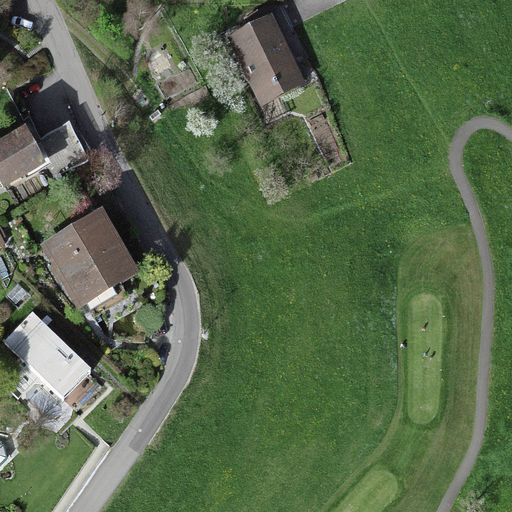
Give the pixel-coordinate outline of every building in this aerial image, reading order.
[(3,0),(0,0),(0,13),(8,5),(3,0)] [(271,20),(227,41),(261,110),(305,89),(271,20)] [(148,63),(160,85),(173,78),(161,56),(148,63)] [(70,126),(43,139),(58,173),(86,160),(70,126)] [(0,144),(0,187),(2,191),(43,173),(26,133),(0,144)] [(136,291),(99,225),(38,259),(76,325),(136,291)] [(0,237),(0,259),(9,255),(0,237)] [(118,308),(113,339),(144,344),(149,312),(118,308)] [(97,385),(33,319),(2,349),(25,372),(3,393),(42,433),(64,413),(66,415),(97,385)]
